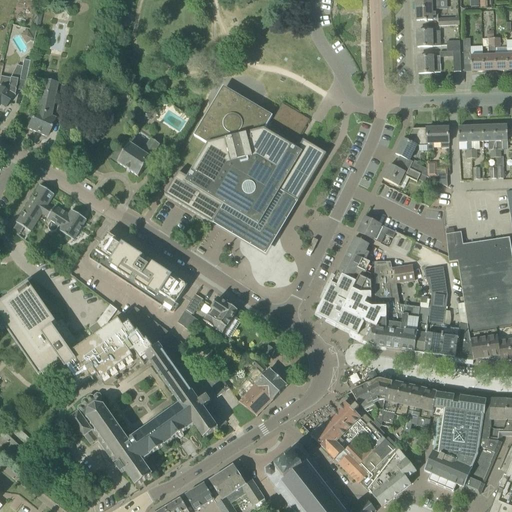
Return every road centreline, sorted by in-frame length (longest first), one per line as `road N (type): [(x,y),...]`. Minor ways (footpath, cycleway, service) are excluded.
road 1 (tertiary): [(131,511),(314,399),(320,359),(285,321)]
road 2 (tertiary): [(285,321),(29,154)]
road 3 (tertiary): [(285,321),(373,138),(378,103)]
